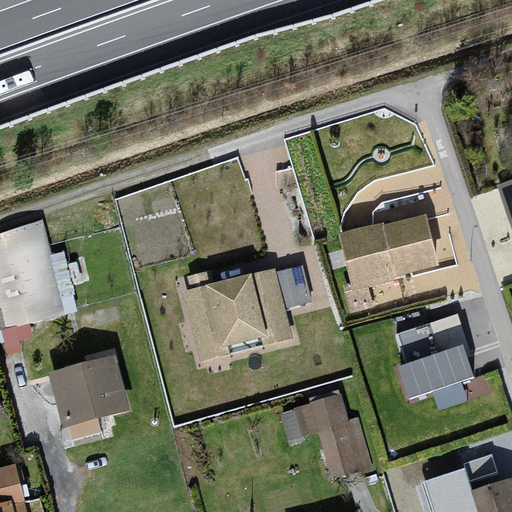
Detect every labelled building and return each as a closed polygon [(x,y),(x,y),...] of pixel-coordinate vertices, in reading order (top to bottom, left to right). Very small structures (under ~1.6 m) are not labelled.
[(511,182),(495,186),(511,233),(511,182)] [(428,211),(339,233),(353,290),(442,269),(428,211)] [(41,222),(0,235),(0,305),(6,329),(63,315),(41,222)] [(305,263),(312,291),(328,288),(322,260),(305,263)] [(276,274),(184,296),(201,366),(296,343),(276,274)] [(427,324),(397,334),(407,363),(397,366),(409,399),(474,376),(462,343),(437,352),(427,324)] [(114,356),(49,372),(62,425),(128,410),(114,356)] [(312,404),(278,414),(288,448),(313,441),(311,435),(322,432),(336,481),(373,470),(358,415),(348,418),(340,388),(310,397),(312,404)] [(20,468),(0,473),(0,511),(25,511),(25,509),(28,505),(20,468)] [(511,511),(511,480),(511,478),(468,492),(474,511),(511,511)]
